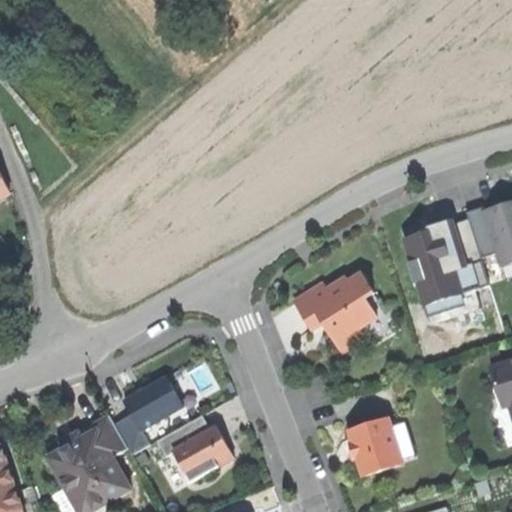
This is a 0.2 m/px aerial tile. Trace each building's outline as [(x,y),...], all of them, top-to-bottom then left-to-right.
[(0,170),(0,200),(12,195),(4,177),(0,170)] [(488,203),(466,210),(468,215),(469,219),(481,257),(497,251),(502,265),(511,261),(511,199),(501,203),(500,200),(488,203)] [(489,283),(481,257),(469,219),(438,228),(406,238),(413,262),(411,262),(417,280),(418,280),(426,303),(489,283)] [(366,296),(372,292),(374,291),(362,271),(347,280),(345,276),(326,288),(322,281),(294,299),(310,327),(323,320),(332,334),(341,350),(363,337),(364,336),(358,327),(377,315),(366,296)] [(393,327),(372,292),(366,296),(377,315),(358,327),(364,336),(363,337),(366,343),(393,327)] [(511,358),(489,366),(501,404),(508,402),(511,413),(511,358)] [(133,412),(115,423),(132,454),(151,442),(143,428),(184,404),(167,375),(150,385),(126,399),(133,412)] [(402,413),(387,418),(401,459),(415,455),(402,413)] [(198,416),(158,438),(167,454),(175,449),(193,479),(235,454),(226,439),(217,424),(206,431),(198,416)] [(401,459),(387,418),(386,416),(348,429),(357,454),(363,474),(402,461),(401,459)] [(94,426),(79,434),(82,439),(68,447),(72,453),(52,464),(78,511),(106,495),(118,499),(132,491),(114,458),(128,450),(110,417),(94,426)] [(0,448),(0,511),(3,511),(21,507),(2,448),(0,448)] [(486,477),(473,481),(477,494),(489,490),(486,477)] [(78,511),(94,511),(118,499),(106,495),(78,511)]
